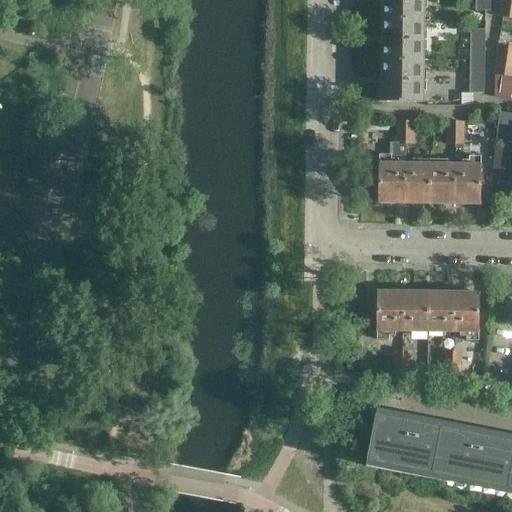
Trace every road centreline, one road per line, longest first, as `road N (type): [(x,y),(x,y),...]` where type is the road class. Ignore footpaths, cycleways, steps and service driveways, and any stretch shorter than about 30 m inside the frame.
road 1 (tertiary): [(0,403),(75,142),(104,0)]
road 2 (residential): [(330,242),(321,224),(324,0)]
road 3 (residential): [(330,242),(511,252)]
